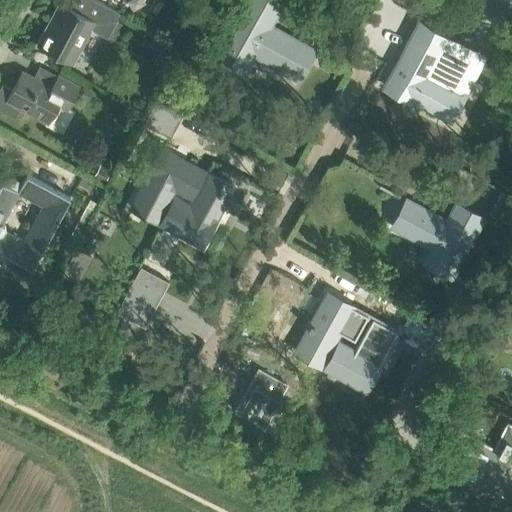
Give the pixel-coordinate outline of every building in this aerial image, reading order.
[(120,12),(97,0),(66,0),(65,4),(63,3),(49,29),(45,28),(36,45),(47,50),(47,52),(50,53),(50,52),(71,63),(90,28),(107,37),(120,12)] [(273,0),(246,0),(217,52),(218,53),(219,51),(243,64),(242,66),(244,67),(252,52),(297,77),(312,51),(313,49),(275,27),(275,28),(268,24),(279,3),(273,0)] [(399,59),(385,86),(409,99),(410,97),(449,117),(450,116),(461,94),(462,92),(481,57),(443,36),(443,35),(419,22),(405,47),(399,59)] [(167,70),(181,45),(167,37),(153,62),(167,70)] [(15,117),(20,106),(48,121),(58,103),(67,108),(79,86),(57,74),(51,87),(21,71),(20,72),(21,72),(13,89),(2,83),(0,86),(0,109),(1,110),(15,117)] [(143,123),(170,138),(183,114),(156,99),(143,123)] [(162,148),(131,206),(156,219),(174,186),(190,194),(203,169),(162,148)] [(109,170),(99,165),(93,175),(104,181),(109,170)] [(174,197),(161,222),(201,244),(233,185),(208,172),(190,206),(174,197)] [(1,181),(0,182),(0,250),(27,265),(32,267),(34,263),(70,197),(27,174),(21,184),(20,185),(13,181),(10,186),(1,181)] [(488,212),(506,222),(511,225),(511,194),(501,189),(488,212)] [(406,200),(393,225),(433,246),(425,260),(427,261),(429,257),(451,268),(449,273),(450,274),(481,217),(456,203),(447,221),(440,217),(440,216),(407,199),(406,200)] [(78,239),(84,227),(76,223),(70,234),(78,239)] [(144,326),(146,322),(143,321),(159,290),(134,277),(116,311),(144,326)] [(308,327),(295,350),(320,364),(338,330),(354,339),(367,314),(327,292),(323,301),(336,308),(328,322),(315,315),(311,322),(310,321),(307,327),(308,327)] [(417,316),(410,329),(431,341),(427,348),(429,348),(440,328),(416,314),(415,316),(417,316)] [(338,342),(325,366),(365,388),(397,330),(372,317),(354,350),(338,342)] [(460,339),(449,360),(461,366),(472,345),(460,339)] [(235,407),(233,410),(264,427),(279,399),(278,399),(286,384),(258,368),(236,407),(235,407)] [(511,427),(510,427),(497,451),(459,432),(442,465),(475,482),(476,479),(510,496),(511,491),(511,427)]
